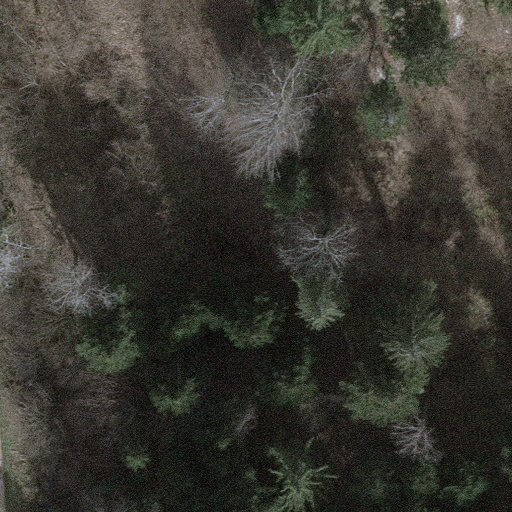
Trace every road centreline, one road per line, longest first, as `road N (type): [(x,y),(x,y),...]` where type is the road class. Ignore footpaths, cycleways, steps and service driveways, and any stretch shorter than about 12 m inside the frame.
road 1 (track): [(130,0),(314,219),(463,261),(511,257)]
road 2 (track): [(463,261),(370,378),(289,511)]
